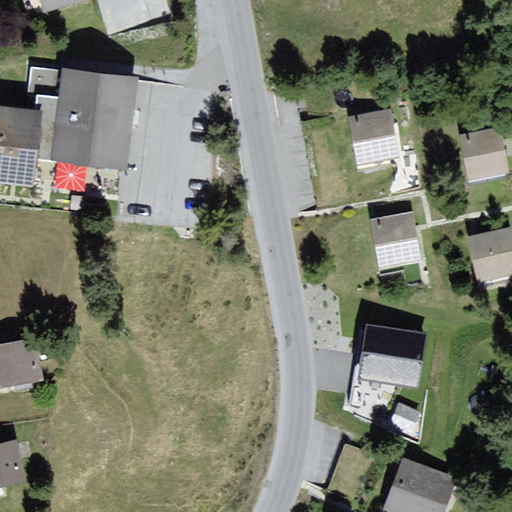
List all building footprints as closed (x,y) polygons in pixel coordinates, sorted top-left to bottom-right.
[(44,0),(48,18),(105,5),(103,0),(44,0)] [(146,84),(78,74),(65,165),(134,174),(146,84)] [(56,116),(0,111),(0,183),(49,188),(56,116)] [(397,117),(354,123),(362,176),(404,170),(397,117)] [(511,156),(508,136),(467,143),(475,185),(511,178),(511,156)] [(418,219),(376,226),(385,273),(427,265),(418,219)] [(511,235),(474,243),(482,287),(511,281),(511,235)] [(425,333),(367,324),(358,377),(417,387),(425,333)] [(48,342),(0,351),(0,372),(4,396),(56,386),(48,342)] [(455,363),(447,387),(474,396),(482,371),(455,363)] [(398,402),(394,423),(419,428),(422,406),(398,402)] [(0,496),(36,489),(26,443),(0,448),(0,496)] [(344,447),(325,495),(353,506),(372,459),(344,447)] [(408,465),(386,511),(387,511),(444,511),(456,487),(408,465)]
